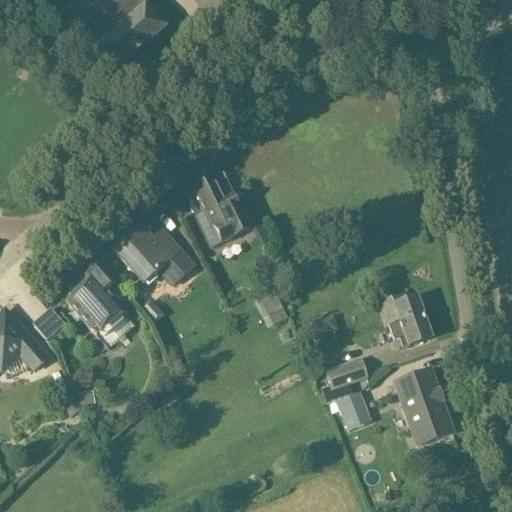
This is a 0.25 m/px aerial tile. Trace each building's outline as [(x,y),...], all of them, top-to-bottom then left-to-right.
[(105,0),(75,26),(66,35),(107,81),(164,30),(137,0),(105,0)] [(469,113),(456,114),(456,132),(469,132),(469,113)] [(248,232),(232,201),(221,178),(211,183),(209,178),(191,187),(204,212),(193,219),(210,252),(248,232)] [(144,285),(156,274),(171,291),(190,273),(159,237),(149,246),(137,231),(114,251),(144,285)] [(77,326),(80,323),(89,333),(93,329),(99,336),(123,315),(108,297),(116,290),(95,266),(78,280),(85,288),(65,306),(72,313),(68,316),(77,326)] [(287,320),(273,292),(255,301),(269,329),(287,320)] [(393,344),(403,340),(407,350),(430,342),(429,339),(416,300),(403,305),(401,299),(379,307),(386,328),(388,328),(393,344)] [(29,327),(45,343),(63,325),(47,310),(29,327)] [(313,335),(335,332),(333,319),(311,322),(313,335)] [(0,374),(0,375),(19,359),(32,373),(45,361),(13,325),(7,331),(0,323),(0,374)] [(368,381),(360,360),(325,374),(333,393),(341,390),(345,400),(335,404),(342,423),(367,413),(359,394),(353,397),(349,388),(368,381)] [(452,438),(429,373),(392,386),(415,451),(452,438)]
